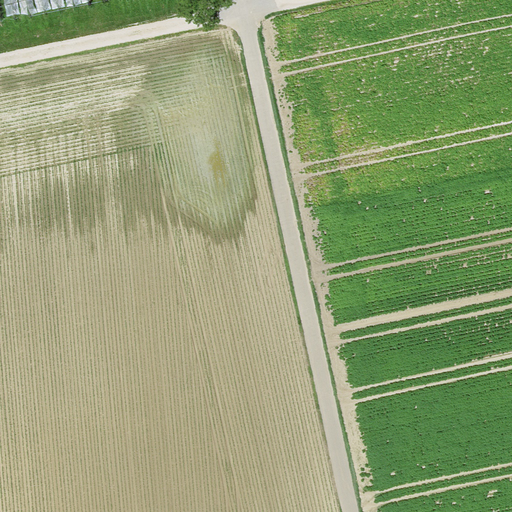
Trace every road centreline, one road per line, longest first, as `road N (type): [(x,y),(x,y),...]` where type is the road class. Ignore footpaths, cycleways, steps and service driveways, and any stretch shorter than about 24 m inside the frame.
road 1 (track): [(241,0),(350,511)]
road 2 (track): [(0,59),(289,0)]
